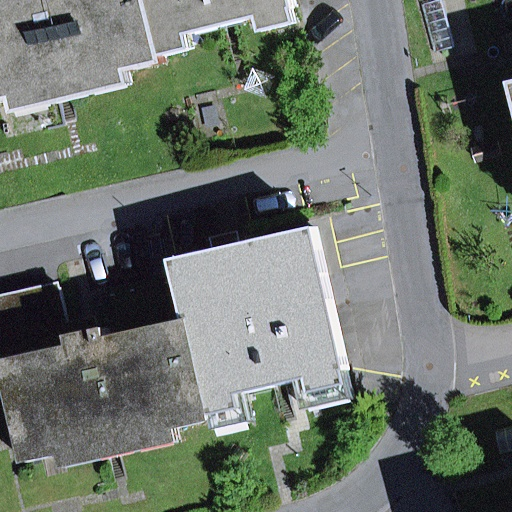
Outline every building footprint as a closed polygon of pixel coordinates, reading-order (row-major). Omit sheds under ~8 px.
[(160,42),(149,0),(0,0),(0,100),(15,97),(130,70),(164,61),(163,57),(160,42)] [(149,0),(160,42),(191,34),(262,17),(298,8),(299,8),(296,0),(149,0)] [(266,32),(302,24),(298,8),(262,17),(266,32)] [(163,57),(195,50),(191,34),(160,42),(163,57)] [(15,97),(19,113),(134,85),(130,70),(15,97)] [(215,253),(175,262),(190,322),(215,419),(216,419),(212,402),(249,394),(302,382),(350,371),(352,371),(320,228),(238,247),(215,253)] [(212,238),(215,253),(238,247),(235,233),(212,238)] [(62,289),(0,302),(0,366),(7,364),(76,349),(73,337),(70,324),(62,289)] [(73,337),(101,331),(98,317),(70,324),(73,337)] [(215,419),(190,322),(112,340),(110,329),(101,331),(73,337),(76,349),(7,364),(29,461),(63,453),(180,427),(215,419)] [(308,412),(357,400),(350,371),(302,382),(308,412)] [(218,432),(255,423),(249,394),(212,402),(216,419),(218,432)] [(63,453),(67,469),(184,443),(180,427),(63,453)]
